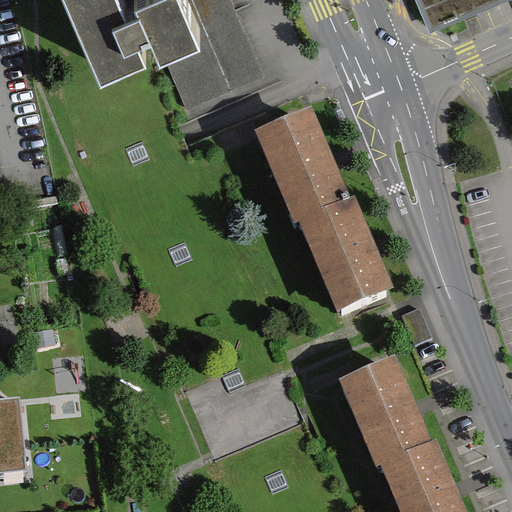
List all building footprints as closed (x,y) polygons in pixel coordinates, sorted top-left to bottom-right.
[(74,0),(101,63),(159,39),(186,104),(264,72),(234,0),(74,0)] [(421,0),(433,28),(499,0),(421,0)] [(319,113),(263,136),(301,227),(307,225),(357,204),(339,160),(319,113)] [(357,204),(307,225),(344,315),(400,292),(381,244),(363,202),(357,204)] [(405,364),(349,387),(383,472),(392,468),(440,449),(422,406),(405,364)] [(17,401),(0,402),(0,477),(24,475),(17,401)] [(440,449),(392,468),(409,511),(472,511),(463,488),(446,446),(440,449)]
